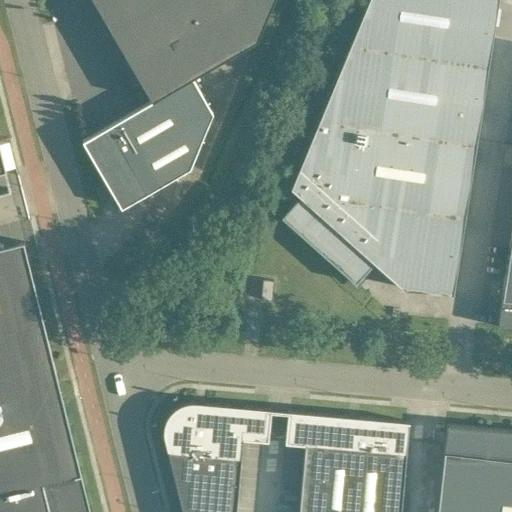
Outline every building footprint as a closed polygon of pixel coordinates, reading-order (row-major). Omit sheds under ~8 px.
[(131,63),(152,98),(191,76),(192,75),(257,37),(272,0),(106,0),(140,58),(131,63)] [(453,292),(497,0),(367,0),(290,186),(299,194),(281,215),(340,268),(355,282),(368,267),(374,261),(404,288),(453,292)] [(192,75),(191,76),(152,98),(82,139),(121,206),(190,167),(212,111),(192,75)] [(511,230),(497,325),(511,326),(511,230)] [(84,511),(52,380),(56,379),(56,380),(58,380),(29,264),(0,270),(0,511),(84,511)] [(261,298),(272,299),(274,279),(263,278),(261,298)] [(164,433),(164,435),(182,511),(400,511),(409,420),(288,409),(285,440),(305,442),(298,511),(240,511),(248,437),(268,439),(271,407),(195,401),(193,400),(190,401),(188,401),(185,401),(183,402),(180,403),(178,404),(176,406),(174,407),(172,409),(170,411),(169,413),(167,415),(166,418),(165,420),(164,422),(164,425),(163,428),(163,430),(164,433)] [(436,511),(511,511),(511,428),(446,423),(436,511)] [(433,440),(444,441),(445,429),(434,428),(433,440)]
